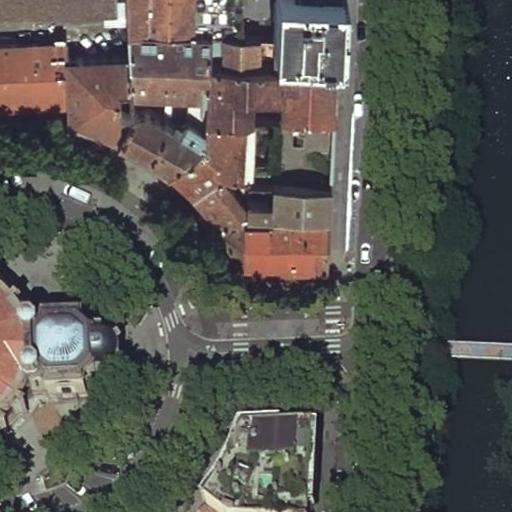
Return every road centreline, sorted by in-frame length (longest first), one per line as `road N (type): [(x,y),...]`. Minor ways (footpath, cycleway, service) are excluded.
road 1 (primary): [(366,349),(391,0)]
road 2 (residential): [(184,355),(151,273),(105,222),(45,198),(0,196)]
road 3 (residential): [(75,511),(127,479),(146,455),(184,355)]
road 4 (residential): [(184,355),(366,349)]
road 5 (primary): [(359,511),(366,349)]
